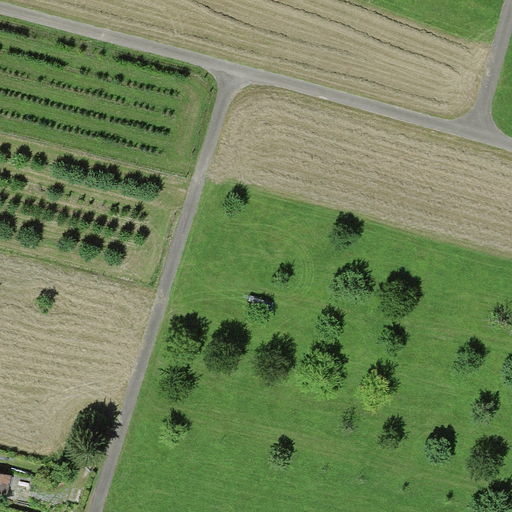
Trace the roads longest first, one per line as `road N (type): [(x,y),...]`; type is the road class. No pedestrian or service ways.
road 1 (track): [(511,141),(0,4)]
road 2 (track): [(234,69),(93,511)]
road 3 (track): [(478,131),(511,11)]
